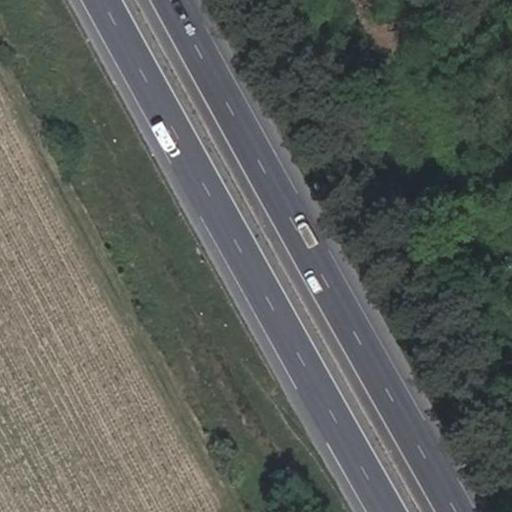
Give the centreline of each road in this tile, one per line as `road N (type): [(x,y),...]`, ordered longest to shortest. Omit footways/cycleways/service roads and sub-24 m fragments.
road 1 (motorway): [(104,0),(395,511)]
road 2 (motorway): [(461,511),(173,0)]
